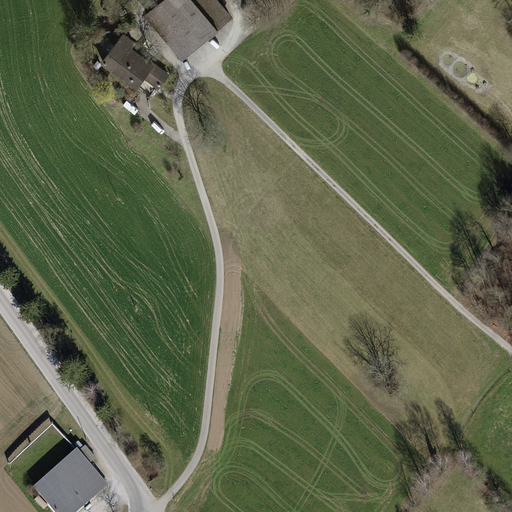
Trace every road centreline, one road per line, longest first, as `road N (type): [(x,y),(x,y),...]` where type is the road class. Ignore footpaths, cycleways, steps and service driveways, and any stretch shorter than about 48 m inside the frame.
road 1 (track): [(140,511),(165,503),(184,482),(208,417),(221,265),(178,106),(184,83),(208,63),(511,352)]
road 2 (residential): [(0,293),(129,475),(140,511)]
